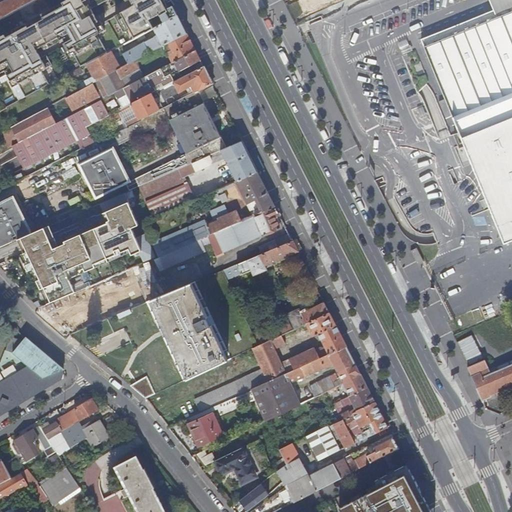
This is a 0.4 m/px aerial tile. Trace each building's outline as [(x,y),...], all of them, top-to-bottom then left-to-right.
[(0,19),(35,0),(9,0),(0,5),(0,19)] [(178,16),(169,0),(67,0),(42,14),(44,19),(28,28),(26,23),(11,31),(13,34),(6,38),(5,35),(0,37),(0,73),(0,74),(5,71),(10,82),(15,79),(18,85),(25,98),(49,85),(42,72),(52,67),(46,56),(41,59),(38,53),(65,38),(71,50),(75,48),(84,66),(109,53),(101,39),(106,36),(100,25),(99,26),(89,6),(100,0),(126,0),(131,9),(111,19),(120,36),(128,32),(131,30),(136,39),(147,33),(153,30),(154,29),(178,16)] [(421,39),(505,245),(511,241),(511,0),(490,0),(494,10),(421,39)] [(178,16),(154,29),(158,35),(128,51),(134,62),(135,61),(135,62),(157,50),(157,49),(187,33),(178,16)] [(131,30),(128,32),(132,40),(136,39),(131,30)] [(196,51),(187,33),(157,49),(157,50),(159,54),(166,50),(173,63),(173,64),(196,51)] [(134,62),(128,51),(124,54),(129,64),(134,62)] [(201,62),(196,51),(173,64),(173,63),(160,69),(165,77),(178,70),(182,72),(201,62)] [(120,68),(111,52),(109,53),(84,66),(69,75),(72,80),(74,78),(74,79),(84,74),(82,70),(88,67),(94,77),(78,86),(81,90),(93,84),(97,82),(96,81),(100,79),(120,68)] [(120,68),(100,79),(109,96),(126,87),(122,79),(139,70),(135,62),(135,61),(134,62),(129,64),(128,64),(120,68)] [(169,85),(155,92),(158,98),(161,96),(163,100),(179,91),(180,93),(189,88),(191,87),(193,89),(191,90),(193,94),(198,91),(213,84),(204,67),(169,85)] [(165,77),(160,69),(147,76),(150,80),(146,82),(148,86),(165,77)] [(143,78),(139,70),(122,79),(126,87),(129,85),(143,78)] [(143,78),(129,85),(137,101),(152,94),(155,92),(169,85),(165,77),(148,86),(146,82),(150,80),(147,76),(143,78)] [(9,83),(12,88),(18,85),(15,79),(10,82),(9,83)] [(93,84),(81,90),(67,98),(68,101),(75,113),(80,111),(102,100),(93,84)] [(132,104),(137,101),(129,85),(126,87),(109,96),(102,100),(110,115),(132,104)] [(227,149),(198,91),(193,94),(160,110),(141,120),(114,133),(120,145),(171,120),(188,154),(137,179),(141,186),(174,172),(209,157),(221,152),(227,149)] [(160,110),(152,94),(137,101),(132,104),(141,120),(160,110)] [(20,142),(56,124),(48,109),(13,128),(20,142)] [(82,149),(97,142),(80,111),(75,113),(56,124),(20,142),(13,146),(15,151),(24,169),(78,142),(82,149)] [(20,142),(13,128),(2,133),(10,148),(13,146),(20,142)] [(227,149),(221,152),(224,159),(237,181),(258,172),(243,142),(227,149)] [(115,148),(81,164),(98,198),(132,181),(115,148)] [(224,159),(221,152),(209,157),(211,162),(210,165),(224,159)] [(209,157),(174,172),(180,186),(185,184),(186,183),(183,177),(210,165),(211,162),(209,157)] [(174,172),(141,186),(141,187),(143,192),(154,218),(193,201),(185,184),(180,186),(174,172)] [(253,217),(276,207),(258,172),(237,181),(236,182),(247,205),(256,200),(259,207),(251,211),(251,212),(253,217)] [(13,179),(15,183),(24,178),(22,174),(13,179)] [(52,212),(83,199),(77,184),(45,196),(52,212)] [(0,247),(0,264),(27,253),(30,260),(46,297),(49,304),(71,295),(79,291),(73,277),(122,256),(132,252),(151,243),(145,228),(133,233),(130,225),(132,224),(130,218),(137,215),(127,193),(98,205),(102,214),(103,216),(93,221),(94,223),(55,240),(53,236),(49,226),(32,234),(0,247)] [(0,203),(0,247),(32,234),(13,197),(0,203)] [(256,200),(247,205),(251,211),(259,207),(256,200)] [(102,214),(98,205),(88,209),(92,218),(102,214)] [(206,226),(204,222),(169,237),(175,250),(195,242),(207,236),(214,233),(241,222),(237,214),(235,213),(229,216),(225,207),(210,214),(214,222),(206,226)] [(280,215),(276,207),(253,217),(240,222),(214,233),(223,253),(281,228),(276,218),(280,215)] [(49,226),(53,236),(87,221),(83,211),(49,226)] [(223,253),(214,233),(207,236),(216,255),(223,253)] [(289,234),(267,243),(270,251),(293,242),(289,234)] [(200,253),(195,242),(175,250),(161,256),(165,267),(200,253)] [(263,254),(237,264),(241,275),(251,270),(254,275),(267,270),(265,266),(298,252),(293,242),(270,251),(263,254)] [(270,251),(267,243),(260,246),(263,254),(270,251)] [(83,319),(102,312),(99,304),(112,299),(106,281),(91,286),(93,294),(85,296),(87,302),(78,304),(83,319)] [(232,358),(195,282),(169,293),(146,302),(161,332),(184,381),(232,358)] [(329,313),(324,303),(307,311),(305,309),(300,311),(299,308),(287,314),(294,329),(306,324),(329,313)] [(134,313),(132,308),(119,313),(122,319),(134,313)] [(346,346),(329,313),(306,324),(313,337),(318,334),(325,348),(322,348),(315,351),(318,359),(346,346)] [(288,332),(282,320),(256,332),(262,344),(288,332)] [(262,344),(259,346),(253,349),(263,370),(268,382),(287,373),(282,363),(275,348),(285,344),(283,339),(296,333),(294,329),(288,332),(262,344)] [(6,349),(13,351),(29,365),(0,382),(0,415),(65,377),(64,368),(27,336),(23,340),(11,336),(6,349)] [(484,360),(472,336),(457,342),(469,366),(484,360)] [(361,374),(346,346),(318,359),(287,373),(268,382),(252,389),(254,396),(266,421),(300,404),(291,382),(333,364),(341,378),(343,383),(361,374)] [(318,359),(315,351),(314,348),(282,363),(287,373),(318,359)] [(490,397),(489,394),(511,384),(511,361),(489,371),(484,360),(469,366),(458,370),(463,380),(463,381),(472,378),(482,400),(490,397)] [(200,412),(217,405),(252,389),(268,382),(263,370),(195,401),(200,412)] [(338,380),(335,374),(323,380),(328,391),(340,385),(343,383),(341,378),(338,380)] [(361,374),(343,383),(350,396),(350,397),(368,388),(361,374)] [(145,377),(130,385),(146,399),(155,395),(145,377)] [(328,391),(323,380),(310,387),(315,397),(321,394),(328,391)] [(368,388),(350,397),(349,396),(346,397),(350,407),(349,411),(342,414),(342,415),(339,417),(340,420),(343,419),(343,420),(354,415),(355,416),(377,406),(368,388)] [(254,396),(252,389),(217,405),(220,413),(249,400),(248,399),(254,396)] [(48,437),(49,439),(63,431),(99,410),(93,400),(56,421),(57,422),(43,430),(48,437)] [(388,428),(377,406),(355,416),(354,415),(343,420),(353,438),(356,436),(353,428),(359,425),(360,428),(369,423),(372,430),(360,435),(363,440),(388,428)] [(200,446),(222,435),(212,414),(190,425),(200,446)] [(353,438),(343,420),(343,419),(340,420),(334,423),(346,447),(356,443),(354,440),(353,438)] [(95,446),(110,438),(99,420),(84,429),(79,422),(63,431),(72,447),(90,437),(95,446)] [(41,426),(34,430),(39,439),(40,441),(48,437),(43,430),(41,426)] [(316,436),(321,447),(330,442),(323,428),(314,432),(316,436)] [(39,439),(34,430),(15,441),(17,443),(14,445),(18,451),(20,450),(27,461),(40,453),(33,442),(39,439)] [(49,439),(48,437),(40,441),(46,450),(45,450),(49,456),(57,452),(49,439)] [(399,449),(393,437),(373,447),(376,452),(368,456),(369,457),(348,468),(343,460),(334,465),(341,479),(399,449)] [(321,447),(326,457),(335,453),(330,442),(321,447)] [(341,479),(334,465),(334,464),(321,471),(310,477),(292,443),(279,449),(288,466),(276,473),(263,483),(265,485),(268,489),(275,484),(277,487),(284,483),(288,490),(282,493),(287,504),(293,501),(294,503),(341,479)] [(257,477),(242,447),(215,460),(215,461),(222,474),(236,467),(243,483),(257,477)] [(215,461),(215,460),(212,453),(207,455),(205,450),(196,454),(205,466),(215,461)] [(130,495),(139,511),(166,511),(154,488),(155,487),(145,468),(143,469),(137,457),(116,468),(127,489),(123,491),(126,497),(130,495)] [(3,462),(0,463),(0,484),(11,478),(3,462)] [(431,511),(407,465),(375,481),(379,488),(361,497),(362,498),(354,502),(353,501),(339,508),(341,511),(431,511)] [(30,467),(21,472),(32,487),(39,483),(30,467)] [(68,468),(40,487),(48,498),(53,506),(81,488),(71,472),(68,468)] [(21,475),(1,486),(2,488),(0,489),(0,497),(6,494),(7,495),(18,489),(20,493),(29,488),(21,475)] [(48,498),(40,487),(35,490),(43,502),(48,498)]
